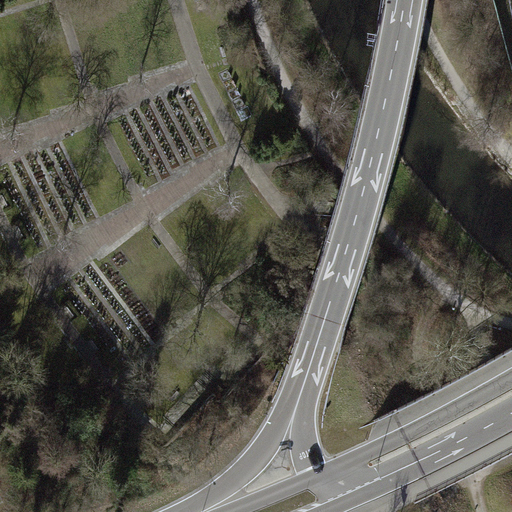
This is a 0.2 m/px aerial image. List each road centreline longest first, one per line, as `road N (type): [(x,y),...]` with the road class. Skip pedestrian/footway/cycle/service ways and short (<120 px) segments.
road 1 (track): [(251,0),(264,47),(336,170),(436,289),(511,329)]
road 2 (motorway): [(405,0),(387,95),(297,391)]
road 3 (secondary): [(511,376),(314,474)]
road 4 (secondary): [(347,499),(511,418)]
road 5 (motorway): [(297,391),(246,465),(184,511)]
